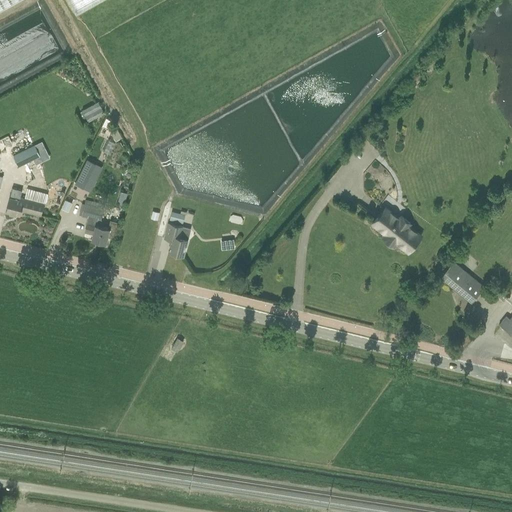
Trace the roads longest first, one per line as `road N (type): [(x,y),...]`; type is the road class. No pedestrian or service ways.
road 1 (tertiary): [(511,380),(0,253)]
road 2 (unclassified): [(189,511),(0,482)]
